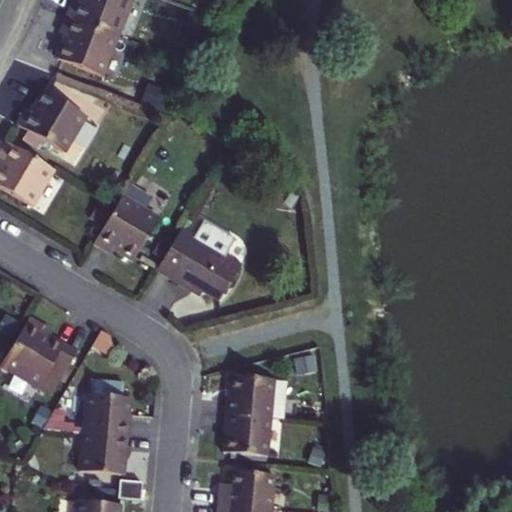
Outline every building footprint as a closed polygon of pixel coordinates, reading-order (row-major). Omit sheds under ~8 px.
[(116,38),(130,0),(81,0),(80,5),(71,2),(65,18),(116,38)] [(203,19),(188,13),(181,32),(196,38),(203,19)] [(116,38),(65,18),(59,34),(66,36),(56,60),(101,77),(116,38)] [(140,103),(161,111),(171,94),(146,85),(140,103)] [(83,118),(43,94),(31,115),(25,111),(17,125),(62,153),(83,118)] [(51,173),(3,144),(0,149),(0,160),(2,162),(0,165),(0,188),(30,207),(51,173)] [(126,188),(119,200),(140,213),(147,200),(126,188)] [(140,213),(119,200),(93,244),(110,254),(114,247),(134,259),(156,222),(140,213)] [(205,217),(194,234),(226,253),(236,236),(205,217)] [(194,234),(182,227),(157,268),(187,286),(191,280),(220,297),(241,262),(226,253),(194,234)] [(48,330),(29,319),(2,365),(49,392),(73,353),(44,336),(48,330)] [(231,375),(227,414),(266,418),(270,379),(231,375)] [(93,379),(91,395),(121,398),(123,382),(93,379)] [(128,399),(121,398),(91,395),(88,394),(83,434),(124,438),(128,399)] [(262,457),(266,418),(227,414),(223,453),(262,457)] [(124,438),(83,434),(79,471),(120,476),(124,438)] [(223,487),(221,507),(269,511),(272,477),(233,473),(232,488),(223,487)] [(120,482),(119,499),(139,500),(141,484),(120,482)] [(117,511),(118,506),(76,502),(75,511),(117,511)]
